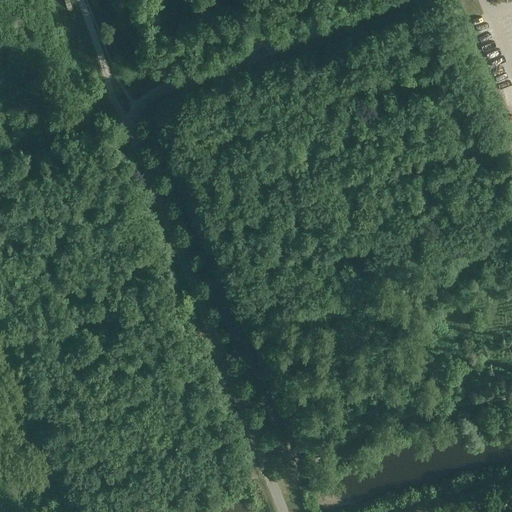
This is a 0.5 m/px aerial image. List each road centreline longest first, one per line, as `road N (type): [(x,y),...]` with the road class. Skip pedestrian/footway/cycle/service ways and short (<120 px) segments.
road 1 (unclassified): [(281,511),(130,125),(155,93),(399,0)]
road 2 (unknown): [(0,288),(83,208),(88,134),(132,118)]
road 3 (unknown): [(453,402),(349,439),(313,467),(270,482)]
road 4 (track): [(132,118),(112,95),(76,0)]
road 5 (unknown): [(141,511),(265,470)]
